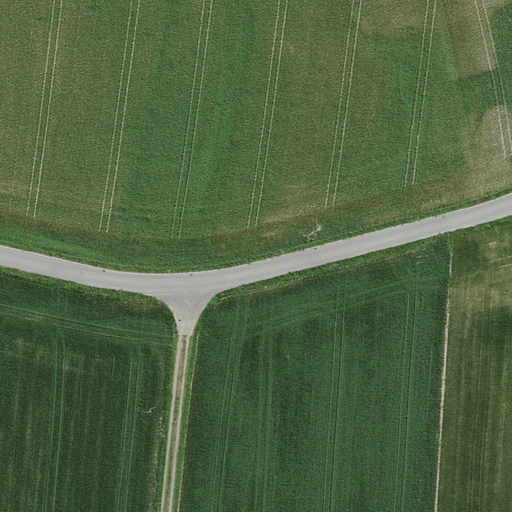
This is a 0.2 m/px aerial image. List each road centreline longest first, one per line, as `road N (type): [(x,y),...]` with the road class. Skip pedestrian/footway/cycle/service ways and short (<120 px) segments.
road 1 (track): [(0,256),(116,282),(191,287),(511,202)]
road 2 (track): [(191,287),(168,511)]
